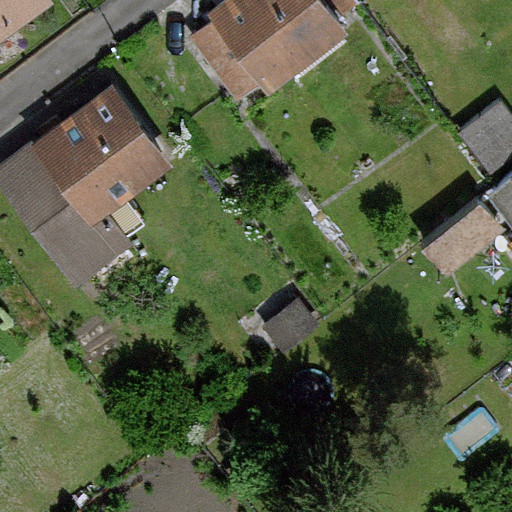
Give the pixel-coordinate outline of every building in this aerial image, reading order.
[(0,0),(0,28),(38,0),(0,0)] [(328,0),(208,0),(208,1),(216,11),(189,31),(236,93),(262,73),(268,82),(346,23),(328,0)] [(108,74),(0,155),(0,177),(76,278),(132,236),(106,201),(169,154),(108,74)] [(511,112),(501,98),(460,129),(488,166),(511,148),(511,112)] [(511,168),(487,188),(511,219),(511,168)] [(478,192),(421,239),(444,268),(502,220),(478,192)]
